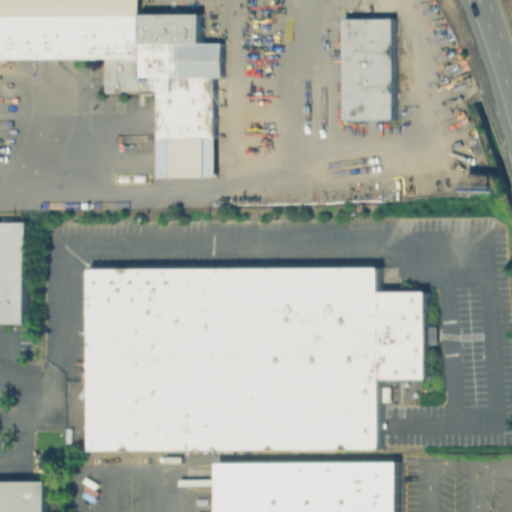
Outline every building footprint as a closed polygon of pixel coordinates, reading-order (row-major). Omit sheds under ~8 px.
[(161,15),(204,14),(205,45),(225,44),(225,77),(217,77),(217,179),(160,179),(160,93),(107,94),(107,59),(0,59),(0,0),(144,0),(144,15),(161,15)] [(346,20),(397,20),(397,122),(347,122),(346,20)] [(0,223),(0,323),(36,323),(35,223),(0,223)] [(96,273),(99,448),(386,442),(385,381),(433,380),(432,291),(386,292),(385,267),(96,273)] [(221,511),(221,460),(405,459),(405,511),(221,511)] [(0,482),(0,511),(50,511),(50,482),(0,482)]
